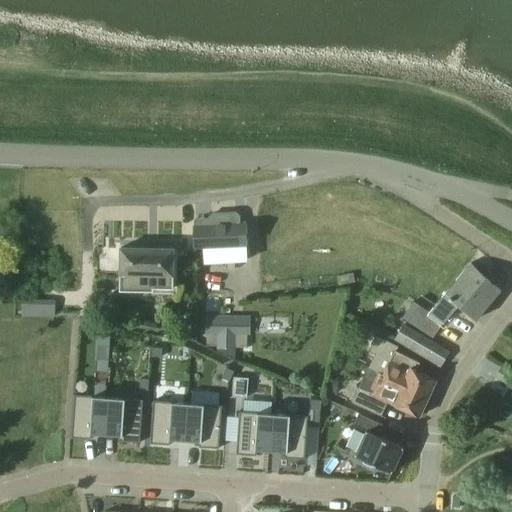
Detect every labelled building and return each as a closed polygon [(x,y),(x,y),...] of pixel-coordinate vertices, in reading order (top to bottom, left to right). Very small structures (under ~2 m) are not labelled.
[(209,225),(193,225),(194,251),(205,256),(206,262),(245,260),(245,245),(247,245),(247,223),(239,223),(239,214),(236,211),(211,212),(208,216),(209,225)] [(120,247),(120,273),(120,290),(153,291),(153,287),(173,287),(173,248),(120,247)] [(470,264),(435,304),(429,311),(444,321),(459,304),(476,319),(501,290),(470,264)] [(352,273),(337,276),(339,284),(354,281),(352,273)] [(414,301),(402,318),(433,338),(444,321),(429,311),(435,304),(421,295),(416,302),(414,301)] [(54,304),(22,304),(22,316),(54,317),(54,304)] [(251,333),(251,315),(207,315),(207,333),(219,333),(218,347),(236,347),(237,333),(251,333)] [(450,351),(403,324),(394,340),(441,367),(450,351)] [(429,395),(429,396),(436,381),(416,371),(420,363),(396,351),(398,347),(376,335),(368,351),(375,354),(369,368),(378,372),(429,395)] [(98,345),(97,360),(109,361),(110,346),(98,345)] [(151,347),(151,356),(161,357),(162,348),(151,347)] [(226,368),(222,378),(230,381),(234,371),(226,368)] [(429,395),(378,372),(370,388),(375,390),(374,393),(359,386),(352,402),(381,416),(384,409),(388,401),(419,416),(429,395)] [(234,377),(232,397),(247,398),(248,378),(234,377)] [(140,379),(139,390),(148,390),(149,379),(140,379)] [(336,394),(339,382),(331,380),(328,392),(336,394)] [(74,395),(71,438),(91,439),(91,435),(106,436),(109,397),(106,397),(94,396),(74,395)] [(109,397),(106,436),(120,437),(120,441),(140,443),(143,400),(109,397)] [(321,409),(321,401),(311,400),(310,409),(314,409),(313,421),(320,421),(320,409),(321,409)] [(153,401),(150,444),(170,445),(171,440),(185,441),(188,403),(153,401)] [(188,403),(185,441),(199,442),(199,447),(219,449),(222,406),(188,403)] [(239,411),(236,454),(256,456),(257,451),(271,452),(274,414),(239,411)] [(274,414),(271,452),(285,453),(285,458),(305,459),(308,416),(274,414)] [(359,414),(354,425),(366,431),(366,430),(378,436),(383,424),(359,414)] [(366,431),(355,455),(365,460),(363,463),(373,468),(374,464),(392,472),(403,447),(378,436),(366,430),(366,431)]
